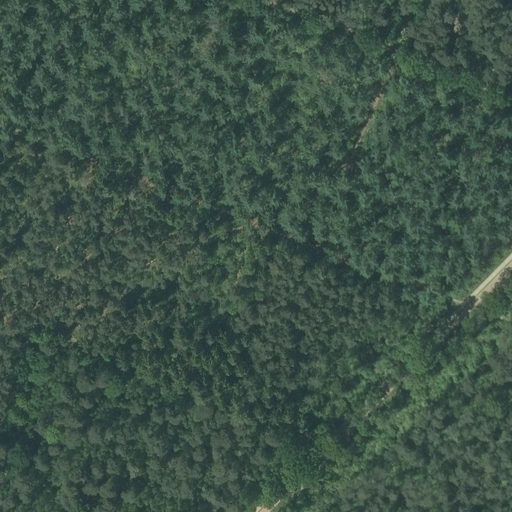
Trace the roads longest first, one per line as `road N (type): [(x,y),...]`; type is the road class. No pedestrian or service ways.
road 1 (track): [(268,511),(468,307)]
road 2 (track): [(396,50),(511,96)]
